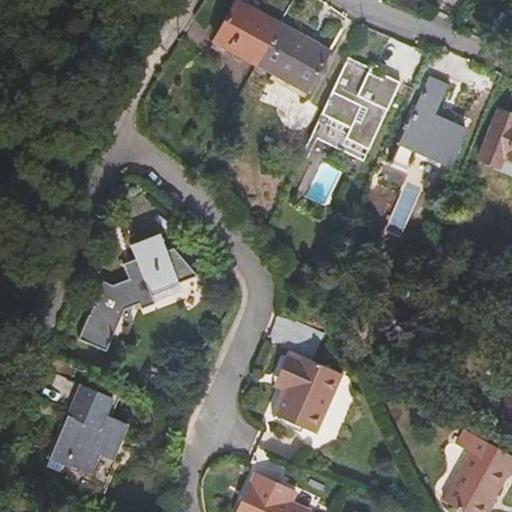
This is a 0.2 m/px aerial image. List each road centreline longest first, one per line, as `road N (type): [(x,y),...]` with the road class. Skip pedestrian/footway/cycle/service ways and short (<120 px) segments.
road 1 (residential): [(185,511),(180,470),(250,319),(257,273),(225,227),(118,131)]
road 2 (residential): [(0,408),(118,131)]
road 3 (residential): [(511,67),(354,0)]
road 4 (residential): [(118,131),(188,0)]
